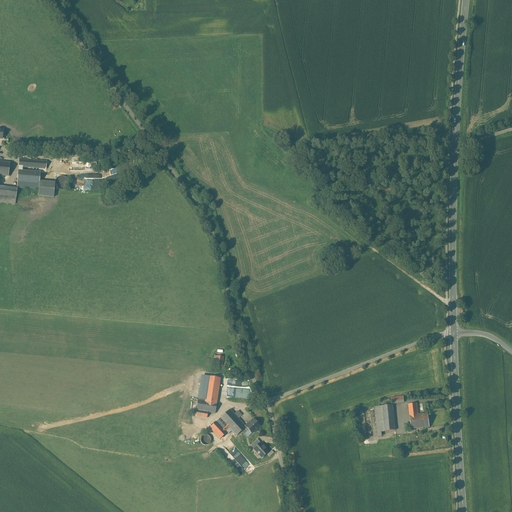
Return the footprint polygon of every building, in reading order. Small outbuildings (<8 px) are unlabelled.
[(19,159),(18,170),(22,171),(22,167),(33,168),(33,169),(46,170),(47,161),(19,159)] [(10,163),(0,161),(0,175),(8,177),(10,163)] [(22,171),(18,170),(17,188),(39,190),(40,172),(22,171)] [(55,183),(55,184),(55,185),(56,186),(56,187),(57,188),(58,189),(59,189),(60,190),(61,190),(63,190),(64,190),(65,189),(66,189),(67,188),(68,187),(68,186),(68,185),(69,184),(69,182),(68,181),(68,180),(67,179),(67,178),(66,177),(65,177),(63,176),(62,176),(61,176),(60,176),(59,177),(58,177),(57,178),(56,179),(56,180),(55,181),(55,183)] [(55,182),(40,181),(39,191),(38,196),(54,197),(54,190),(55,182)] [(0,186),(0,202),(15,204),(17,189),(0,186)] [(203,376),(199,399),(205,400),(209,377),(203,376)] [(220,378),(209,377),(205,400),(216,402),(220,378)] [(199,399),(198,399),(196,410),(208,412),(215,414),(217,402),(216,402),(205,400),(199,399)] [(416,404),(409,405),(411,429),(419,428),(418,415),(416,404)] [(392,405),(375,407),(378,437),(381,436),(381,432),(395,430),(392,405)] [(234,414),(230,410),(220,418),(226,425),(222,429),(216,422),(209,428),(220,439),(227,433),(225,431),(229,428),(231,431),(236,436),(244,428),(246,427),(245,427),(238,419),(234,414)] [(428,414),(418,415),(419,428),(429,427),(428,414)] [(226,425),(220,418),(216,422),(222,429),(226,425)] [(253,419),(245,427),(246,427),(244,428),(247,432),(248,430),(251,434),(260,426),(253,419)] [(210,443),(211,441),(211,439),(210,438),(209,436),(207,436),(206,435),(204,435),(203,436),(201,437),(201,439),(200,441),(201,442),(202,444),(203,445),(205,445),(206,445),(208,445),(209,444),(210,443)] [(262,458),(269,451),(257,439),(250,446),(262,458)]
